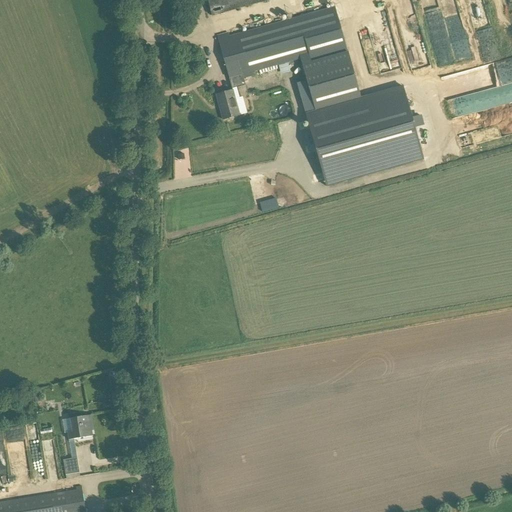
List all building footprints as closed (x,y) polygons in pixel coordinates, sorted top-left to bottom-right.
[(270,0),(207,0),(216,29),(274,13),(270,0)] [(437,0),(420,0),(429,31),(442,27),(440,20),(460,14),(457,0),(438,5),(437,0)] [(229,33),(218,37),(233,89),(238,88),(241,98),(250,96),(244,75),(301,59),(307,81),(316,111),(361,99),(335,8),(230,37),(229,33)] [(480,92),(484,109),(511,102),(511,58),(450,74),(456,97),(480,92)] [(306,114),(316,111),(307,81),(297,84),(306,114)] [(316,111),(306,114),(326,187),(424,160),(403,87),(361,99),(316,111)] [(224,120),(240,116),(234,91),(219,95),(223,108),(221,109),(224,120)] [(260,203),(263,212),(279,207),(276,197),(260,203)] [(92,415),(71,419),(73,432),(67,433),(68,440),(93,437),(92,429),(94,428),(92,415)] [(22,425),(35,479),(48,476),(35,422),(22,425)] [(78,458),(64,460),(66,475),(80,473),(78,458)] [(86,511),(83,490),(0,503),(0,511),(86,511)]
